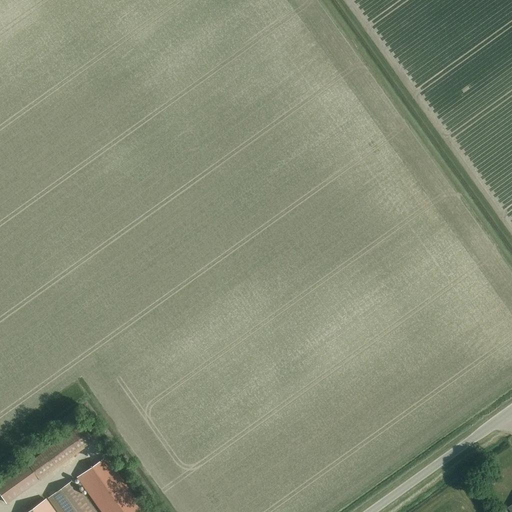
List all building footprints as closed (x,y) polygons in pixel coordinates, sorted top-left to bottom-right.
[(93,440),(81,424),(29,462),(40,478),(93,440)] [(77,477),(102,511),(144,511),(105,457),(77,477)] [(29,462),(0,482),(0,494),(6,503),(40,478),(29,462)] [(93,511),(71,481),(48,498),(58,511),(93,511)] [(54,511),(45,499),(27,511),(54,511)]
